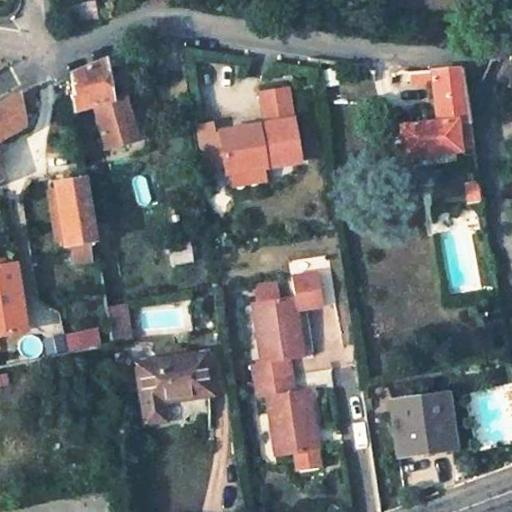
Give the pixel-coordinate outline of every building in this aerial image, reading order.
[(86,67),(71,74),(74,92),(72,92),(75,110),(75,111),(97,105),(108,147),(138,139),(126,97),(113,101),(106,58),(86,67)] [(473,145),(462,67),(410,71),(410,84),(432,83),(435,112),(423,113),(424,123),(400,125),(403,156),(458,150),(458,148),(473,145)] [(222,130),(227,173),(231,172),(237,171),(264,167),(302,160),(292,87),(264,91),(269,122),(222,130)] [(18,95),(0,104),(0,138),(8,134),(24,124),(25,124),(22,110),(34,108),(34,89),(28,89),(18,95)] [(27,130),(24,124),(8,134),(11,139),(27,130)] [(231,172),(233,185),(266,179),(264,167),(237,171),(231,172)] [(86,176),(55,181),(66,246),(97,241),(86,176)] [(479,181),(465,182),(468,204),(481,201),(479,181)] [(172,264),(193,260),(189,237),(169,241),(172,264)] [(0,334),(26,331),(16,266),(0,268),(0,334)] [(321,303),(317,272),(293,275),(296,293),(297,306),(321,303)] [(293,275),(250,281),(253,299),(261,359),(251,360),(253,376),(291,371),(289,357),(304,355),(297,306),(296,293),(293,275)] [(130,339),(125,306),(108,309),(113,342),(130,339)] [(97,332),(64,338),(67,354),(101,347),(97,332)] [(136,363),(145,424),(166,421),(164,401),(212,394),(207,353),(136,363)] [(233,364),(234,376),(245,375),(244,362),(233,364)] [(291,371),(253,376),(255,394),(266,392),(274,453),(293,450),(296,468),(319,465),(317,448),(308,386),(294,387),(291,371)] [(391,400),(399,455),(455,447),(448,393),(391,400)]
